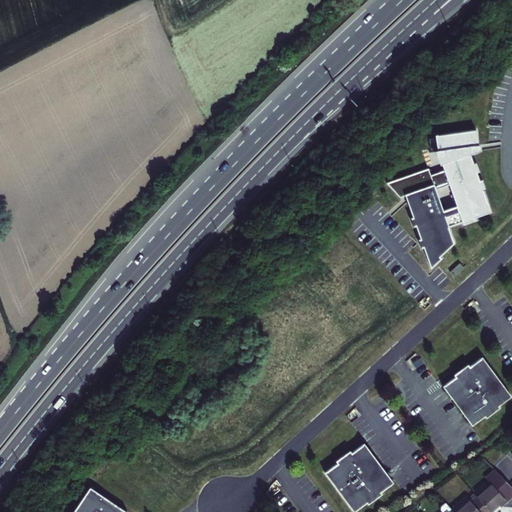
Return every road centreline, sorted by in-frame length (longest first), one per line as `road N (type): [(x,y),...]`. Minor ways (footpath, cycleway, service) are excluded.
road 1 (trunk): [(0,468),(155,281),(401,31)]
road 2 (trunk): [(309,87),(145,258),(0,431)]
road 3 (unclassified): [(511,245),(228,507)]
road 4 (trunk): [(402,0),(309,87)]
